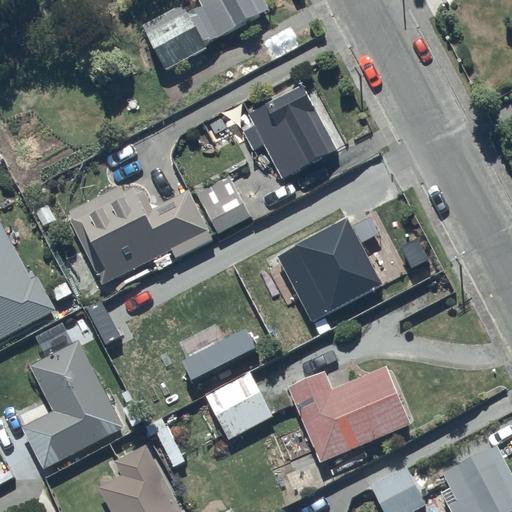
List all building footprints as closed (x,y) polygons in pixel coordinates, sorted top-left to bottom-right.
[(183,3),(144,24),(168,67),(208,46),(206,41),(271,6),(267,0),(200,0),(202,4),(188,11),(183,3)] [(303,84),(249,114),(255,125),(244,131),(254,149),(265,143),(284,177),(347,142),(314,83),(305,88),(303,84)] [(251,217),(231,175),(197,192),(217,233),(251,217)] [(72,219),(104,283),(173,248),(177,256),(215,237),(191,188),(154,206),(146,189),(140,192),(137,187),(126,192),(123,184),(71,209),(75,218),(72,219)] [(349,215),(278,254),(314,320),(385,282),(349,215)] [(0,337),(56,307),(39,274),(33,277),(0,219),(0,218),(0,337)] [(222,251),(232,273),(260,260),(250,238),(222,251)] [(124,425),(79,339),(31,363),(55,409),(24,426),(45,466),(124,425)] [(327,369),(290,385),(323,461),(413,422),(388,364),(334,387),(327,369)] [(251,369),(206,393),(230,437),(275,414),(251,369)] [(186,460),(162,416),(145,426),(150,436),(156,432),(175,466),(186,460)] [(184,511),(148,442),(116,459),(123,474),(101,485),(114,511),(184,511)] [(443,491),(453,511),(508,511),(511,510),(511,472),(505,476),(491,447),(445,469),(453,486),(443,491)] [(408,465),(373,483),(386,511),(411,511),(428,504),(408,465)] [(252,498),(259,511),(267,511),(314,489),(303,468),(278,480),(280,484),(252,498)]
